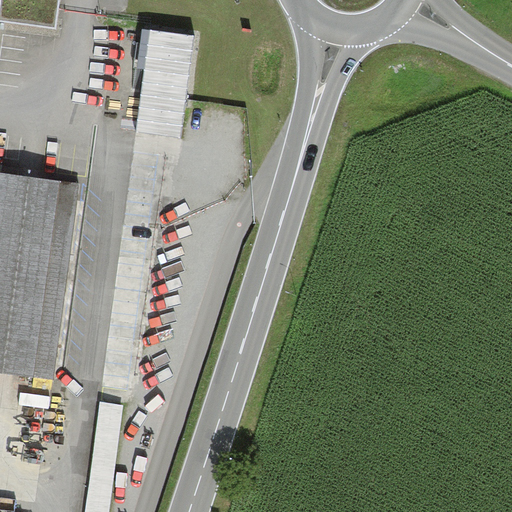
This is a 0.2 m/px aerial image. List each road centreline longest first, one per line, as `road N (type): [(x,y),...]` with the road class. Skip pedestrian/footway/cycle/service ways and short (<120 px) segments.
road 1 (primary): [(188,511),(339,28)]
road 2 (tertiary): [(511,64),(404,1)]
